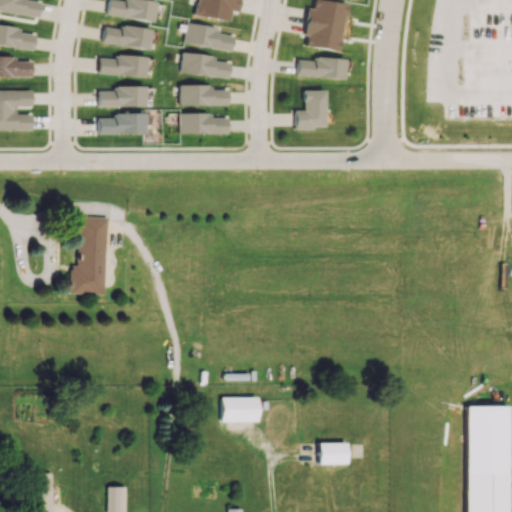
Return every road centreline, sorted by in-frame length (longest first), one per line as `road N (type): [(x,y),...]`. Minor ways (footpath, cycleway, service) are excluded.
road 1 (residential): [(0,161),(383,159)]
road 2 (residential): [(72,0),(61,161)]
road 3 (residential): [(259,160),(260,72),(272,0)]
road 4 (residential): [(391,0),(383,159)]
road 5 (residential): [(383,159),(511,159)]
